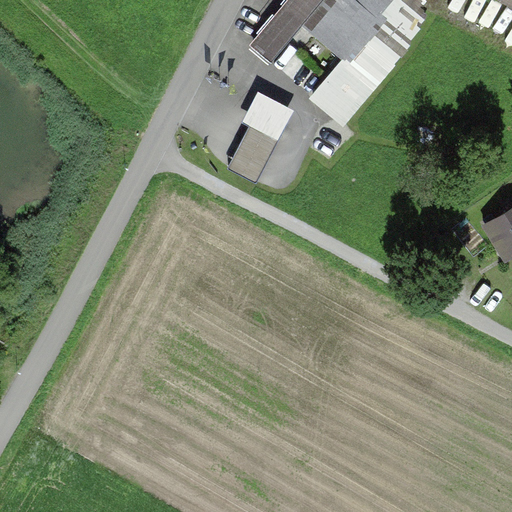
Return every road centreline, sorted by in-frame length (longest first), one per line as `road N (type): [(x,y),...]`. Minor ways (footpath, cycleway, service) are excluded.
road 1 (unclassified): [(0,434),(229,0)]
road 2 (track): [(511,337),(151,150)]
